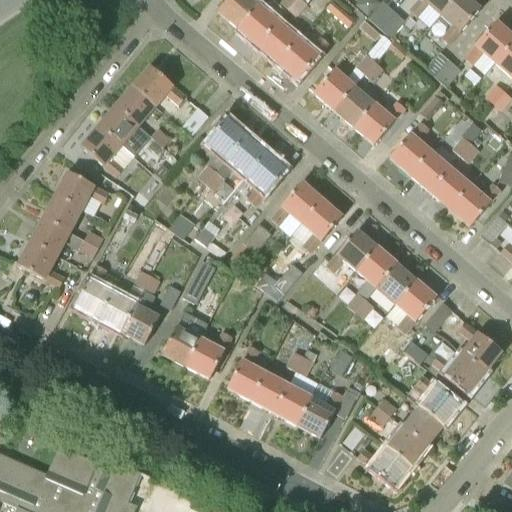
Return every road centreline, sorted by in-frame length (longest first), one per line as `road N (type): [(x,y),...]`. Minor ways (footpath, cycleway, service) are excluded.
road 1 (residential): [(511,309),(159,6)]
road 2 (tertiary): [(341,511),(0,333)]
road 3 (residential): [(0,208),(159,6)]
road 4 (residential): [(435,511),(511,411)]
